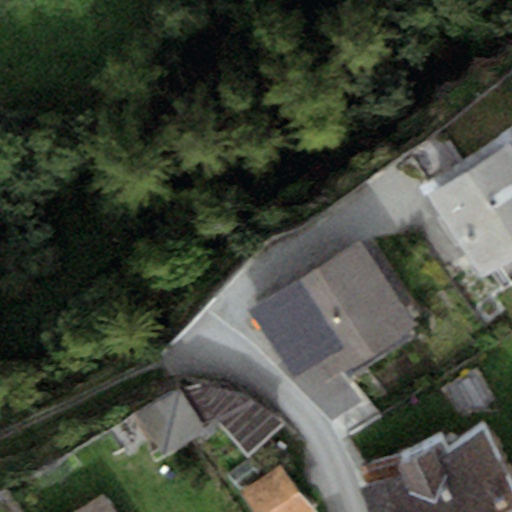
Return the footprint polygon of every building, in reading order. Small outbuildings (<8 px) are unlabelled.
[(511,141),(511,140),(425,195),(479,281),(511,260),(511,141)] [(359,238),(249,310),(293,378),(319,362),(331,380),(416,325),(359,238)] [(200,384),(180,388),(204,426),(215,420),(248,460),(285,421),(251,400),(200,384)] [(204,426),(180,388),(136,415),(163,458),(207,430),(204,426)] [(370,486),(361,491),(369,511),(511,511),(511,479),(486,426),(451,450),(445,440),(366,476),(370,486)] [(314,511),(280,465),(241,494),(254,511),(314,511)] [(113,511),(103,496),(80,511),(113,511)]
